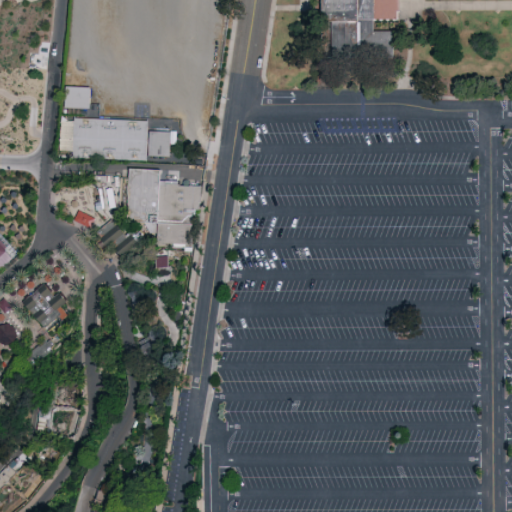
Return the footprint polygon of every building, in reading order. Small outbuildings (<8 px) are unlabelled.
[(326,0),(326,68),(386,69),(387,34),(371,33),(371,0),(326,0)] [(375,0),(375,18),(396,18),(396,0),(375,0)] [(94,105),(94,110),(68,109),(69,105),(71,86),(94,88),(94,105)] [(149,121),(74,119),(73,157),(146,163),(149,121)] [(130,170),(162,172),(162,182),(203,184),(202,213),(194,212),(193,246),(155,245),(156,232),(147,232),(147,221),(129,221),(130,170)] [(109,217),(126,234),(138,228),(144,236),(121,258),(111,246),(107,248),(90,229),(109,217)] [(0,229),(20,251),(0,271),(0,229)] [(21,304),(45,286),(56,296),(60,294),(67,300),(65,304),(73,312),(46,336),(21,304)] [(22,332),(7,320),(0,329),(0,337),(11,346),(22,332)] [(39,365),(55,348),(46,339),(30,356),(39,365)] [(92,511),(98,490),(111,493),(105,511),(92,511)]
